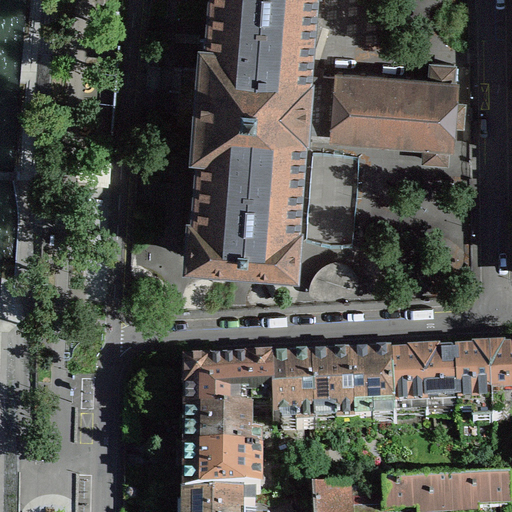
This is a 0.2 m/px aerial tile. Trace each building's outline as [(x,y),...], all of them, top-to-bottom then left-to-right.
[(304,124),(305,120),(308,81),(308,77),(308,76),(308,74),(306,74),(312,0),(212,0),(210,42),(205,41),(202,68),(198,116),(196,143),(202,144),(196,214),(192,214),(189,254),(294,263),(297,222),(295,222),(302,126),(303,127),(304,127),(304,124)] [(323,82),(308,81),(305,120),(320,121),(319,125),(319,128),(332,130),(332,133),(334,133),(334,135),(338,135),(338,134),(356,135),(356,137),(360,137),(360,135),(379,137),(379,139),(383,139),(383,137),(401,138),(401,140),(405,141),(405,139),(424,140),(424,142),(425,142),(424,158),(447,160),(448,144),(450,144),(450,143),(451,143),(452,139),(450,139),(451,125),(451,124),(452,122),(453,102),(453,100),(453,98),(454,85),(456,85),(456,82),(455,81),(455,80),(453,80),(454,64),(432,62),(430,78),(428,78),(428,79),(410,78),(410,76),(406,76),(406,77),(387,76),(388,75),(384,74),(383,76),(382,75),(365,74),(365,73),(361,73),(361,74),(342,72),(342,71),(339,71),(339,72),(337,72),(337,76),(323,75),(323,77),(323,78),(323,82)] [(511,355),(503,356),(503,354),(500,354),(500,355),(489,355),(492,424),(503,422),(503,421),(508,415),(510,406),(511,406),(511,355)] [(475,358),(465,358),(456,359),(459,417),(460,427),(492,425),(492,424),(489,355),(477,356),(477,355),(475,356),(475,358)] [(427,411),(424,358),(413,359),(412,359),(410,359),(410,361),(391,362),(394,412),(427,411)] [(459,417),(456,359),(438,360),(438,358),(435,358),(424,358),(427,411),(442,410),(443,418),(459,417)] [(372,361),(372,362),(352,363),(355,426),(374,425),(374,418),(394,417),(394,412),(391,362),(391,360),(372,361)] [(329,364),(329,365),(312,366),(315,421),(335,420),(336,427),(355,426),(352,363),(351,363),(351,362),(329,364)] [(296,430),(315,429),(315,421),(312,366),(311,366),(311,365),(309,365),(291,366),(291,367),(271,368),(273,402),(274,423),(295,422),(296,430)] [(186,417),(239,418),(240,401),(273,402),(271,368),(271,366),(268,366),(268,367),(252,368),(252,367),(248,367),(248,369),(209,371),(209,369),(205,369),(205,370),(189,371),(189,370),(185,371),(185,375),(186,375),(185,391),(185,395),(186,395),(186,417)] [(186,455),(260,455),(261,440),(251,440),(251,418),(239,418),(186,417),(186,455)] [(185,497),(250,493),(250,471),(258,471),(258,472),(260,472),(260,455),(186,455),(185,497)] [(471,481),(486,480),(486,469),(471,469),(471,481)] [(384,486),(385,511),(390,511),(412,511),(411,511),(479,511),(479,508),(510,506),(509,479),(486,480),(471,481),(384,486)] [(314,511),(385,511),(384,486),(313,490),(314,511)] [(250,493),(185,497),(184,511),(241,511),(241,506),(255,506),(255,493),(250,493)]
